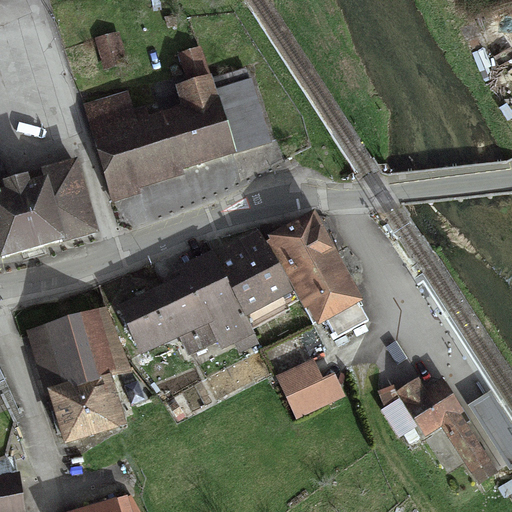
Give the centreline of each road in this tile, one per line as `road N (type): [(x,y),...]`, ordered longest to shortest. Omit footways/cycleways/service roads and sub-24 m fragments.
road 1 (unclassified): [(0,286),(270,201),(511,179)]
road 2 (residential): [(60,497),(0,325)]
